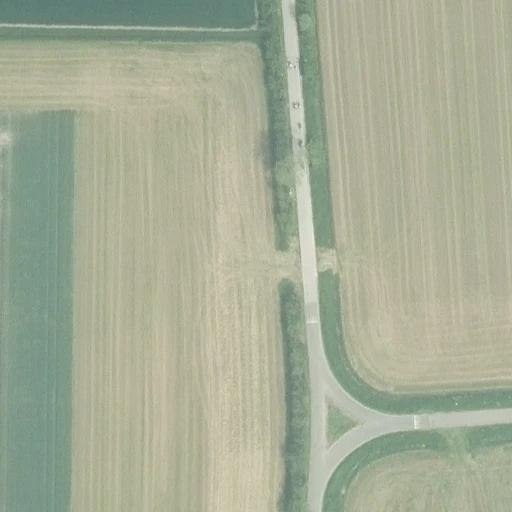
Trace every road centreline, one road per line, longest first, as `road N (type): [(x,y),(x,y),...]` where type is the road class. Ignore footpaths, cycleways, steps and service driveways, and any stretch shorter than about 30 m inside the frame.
road 1 (unclassified): [(314,363),(287,0)]
road 2 (unclassified): [(380,425),(511,414)]
road 3 (unclassified): [(314,485),(314,363)]
